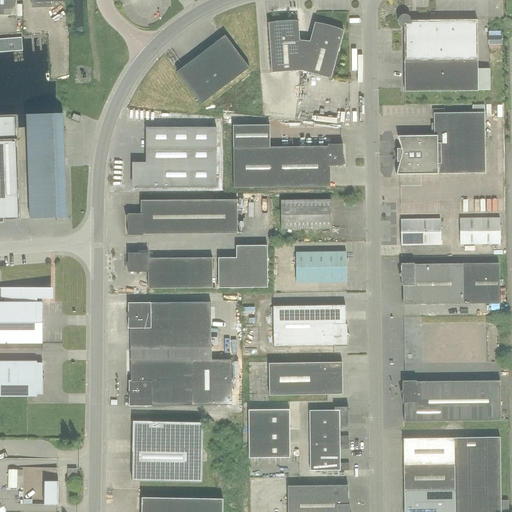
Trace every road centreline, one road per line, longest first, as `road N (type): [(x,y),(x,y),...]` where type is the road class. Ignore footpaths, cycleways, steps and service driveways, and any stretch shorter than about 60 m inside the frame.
road 1 (unclassified): [(378,511),(371,0)]
road 2 (unclassified): [(95,511),(99,242)]
road 3 (unclassified): [(99,242),(108,125),(149,50)]
